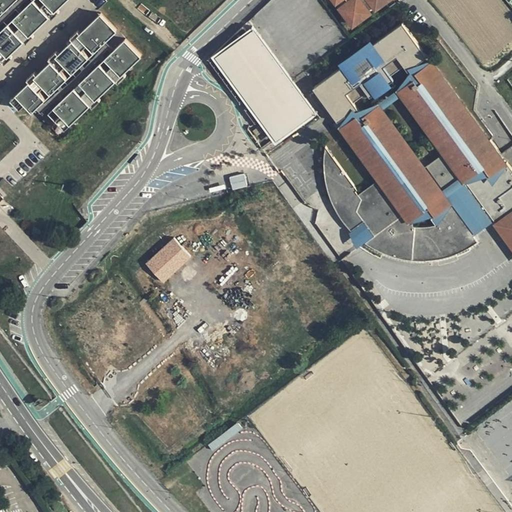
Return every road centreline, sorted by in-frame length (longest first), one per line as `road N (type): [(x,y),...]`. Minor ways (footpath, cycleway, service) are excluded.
road 1 (residential): [(179,75),(142,176),(53,276),(31,320),(34,343),(68,393),(173,511)]
road 2 (unknown): [(90,420),(143,371),(284,273)]
road 3 (primary): [(97,511),(0,383)]
road 4 (residential): [(419,0),(511,125)]
